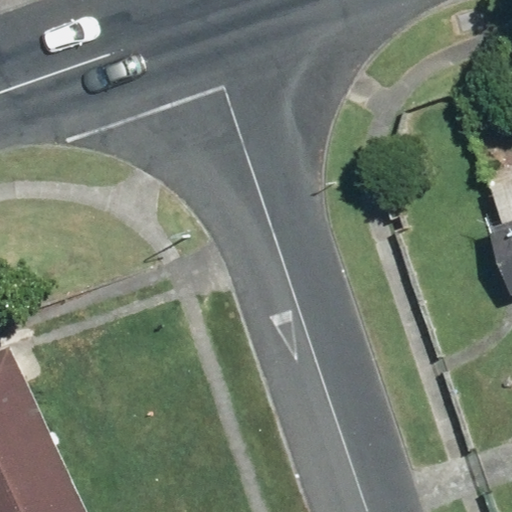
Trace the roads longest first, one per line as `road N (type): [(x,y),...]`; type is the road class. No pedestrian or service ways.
road 1 (residential): [(361,511),(189,23)]
road 2 (tertiary): [(0,88),(189,23)]
